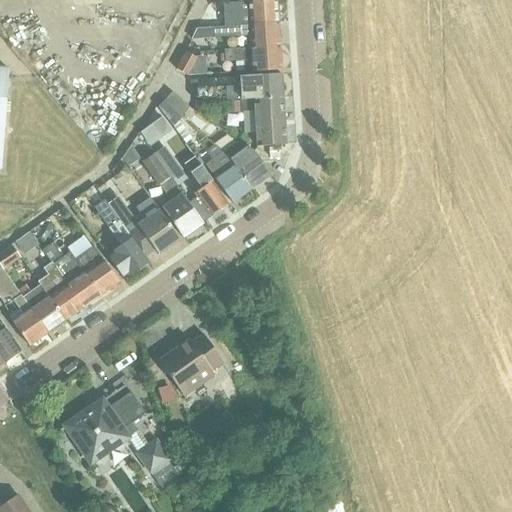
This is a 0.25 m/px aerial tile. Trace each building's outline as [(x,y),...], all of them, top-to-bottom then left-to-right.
[(223,5),(210,5),(197,29),(278,24),(276,1),(239,4),(240,15),(224,16),(223,5)] [(197,29),(192,39),(251,36),(251,49),(279,48),(278,24),(197,29)] [(251,49),(225,51),(226,62),(252,61),(253,73),(281,71),(279,48),(251,49)] [(186,51),(176,68),(189,76),(207,75),(206,57),(196,57),(186,51)] [(241,86),(196,89),(197,103),(254,99),(254,101),(283,99),(281,76),(253,78),(240,78),(241,86)] [(165,101),(182,116),(189,108),(173,93),(165,101)] [(254,101),(256,124),(257,148),(285,146),(284,122),(283,99),(254,101)] [(230,160),(232,163),(251,189),(270,176),(253,153),(239,142),(223,154),(230,160)] [(185,145),(175,152),(185,165),(184,166),(201,189),(194,194),(197,199),(193,202),(189,205),(202,223),(210,217),(211,218),(229,205),(220,193),(212,182),(195,158),(185,145)] [(164,148),(154,155),(176,186),(186,179),(164,148)] [(215,180),(232,203),(251,189),(232,163),(230,160),(223,154),(215,160),(219,164),(214,167),(203,152),(195,158),(212,182),(215,180)] [(157,201),(183,238),(183,239),(203,225),(202,223),(189,205),(176,186),(154,155),(143,163),(159,186),(160,185),(166,195),(157,201)] [(131,159),(117,171),(130,186),(144,174),(131,159)] [(126,210),(135,205),(125,187),(116,192),(126,210)] [(130,214),(119,222),(145,257),(154,251),(158,256),(180,240),(150,199),(137,209),(141,215),(133,220),(130,214)] [(145,257),(119,222),(104,201),(94,209),(120,246),(111,252),(113,254),(108,258),(123,278),(127,275),(129,276),(148,262),(145,257)] [(90,227),(72,238),(79,250),(97,239),(90,227)] [(30,233),(16,243),(25,256),(39,245),(30,233)] [(93,247),(75,259),(71,253),(64,258),(54,243),(43,252),(51,263),(83,308),(101,296),(119,283),(93,247)] [(0,254),(0,266),(3,270),(20,258),(12,247),(0,254)] [(48,275),(38,282),(40,286),(65,321),(83,308),(51,263),(43,269),(45,272),(48,275)] [(47,334),(18,291),(0,266),(0,298),(1,299),(10,297),(18,309),(10,315),(12,324),(29,347),(47,334)] [(26,285),(18,291),(47,334),(65,321),(40,286),(31,292),(26,285)] [(0,357),(5,364),(21,353),(0,322),(0,357)] [(180,348),(159,362),(162,366),(162,369),(166,375),(168,375),(183,397),(187,402),(204,390),(201,385),(213,376),(214,378),(227,369),(223,364),(203,335),(192,343),(190,341),(180,348)] [(107,409),(103,403),(108,399),(107,398),(60,431),(61,432),(67,428),(91,463),(127,438),(122,430),(146,414),(131,393),(107,409)] [(168,460),(156,442),(138,454),(150,472),(168,460)] [(29,511),(19,496),(0,508),(0,511),(29,511)]
